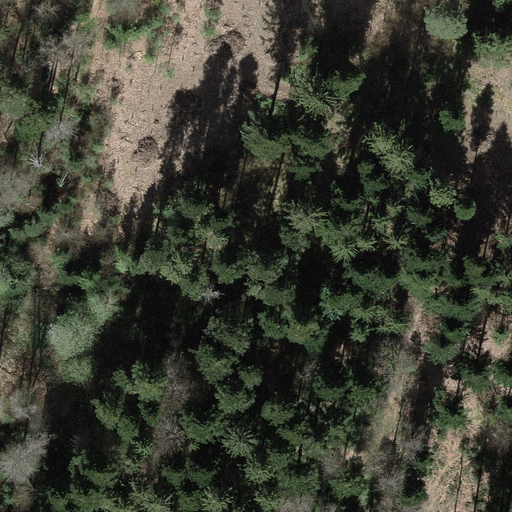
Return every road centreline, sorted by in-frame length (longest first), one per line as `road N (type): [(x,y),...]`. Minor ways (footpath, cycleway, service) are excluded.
road 1 (track): [(385,511),(389,237),(460,0)]
road 2 (track): [(0,123),(116,0)]
